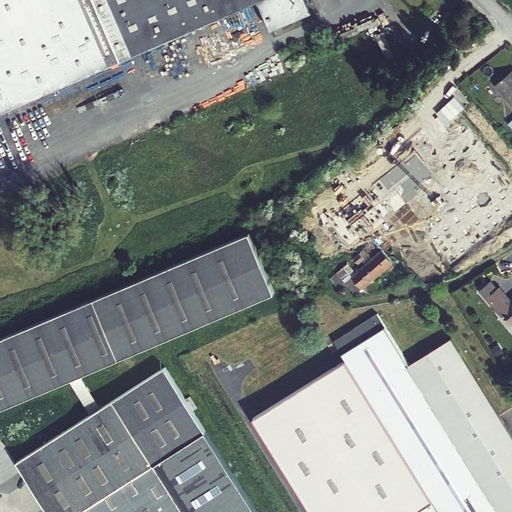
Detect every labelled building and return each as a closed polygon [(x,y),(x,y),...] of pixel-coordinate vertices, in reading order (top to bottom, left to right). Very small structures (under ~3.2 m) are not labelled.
[(0,0),(0,112),(257,3),(270,33),(311,15),(304,0),(0,0)] [(451,21),(448,17),(441,22),(445,26),(451,21)] [(511,70),(495,84),(511,104),(511,70)] [(506,190),(511,187),(511,182),(511,181),(511,180),(511,174),(502,178),(506,190)] [(0,341),(0,412),(273,296),(247,235),(0,341)] [(366,265),(376,277),(394,262),(383,250),(366,265)] [(339,272),(349,283),(357,293),(376,277),(366,265),(353,275),(345,266),(339,272)] [(333,277),(342,289),(349,283),(339,272),(333,277)] [(511,303),(510,301),(511,300),(500,287),(497,289),(491,282),(481,290),(481,291),(497,309),(503,317),(506,315),(511,322),(511,303)] [(495,311),(497,309),(481,291),(479,292),(495,311)] [(511,511),(511,434),(453,340),(410,367),(378,316),(339,341),(347,353),(343,356),(347,362),(255,420),(312,511),(511,511)] [(335,343),(343,356),(347,353),(339,341),(335,343)] [(124,395),(198,511),(257,511),(165,368),(124,395)] [(198,511),(124,395),(16,464),(46,511),(198,511)]
